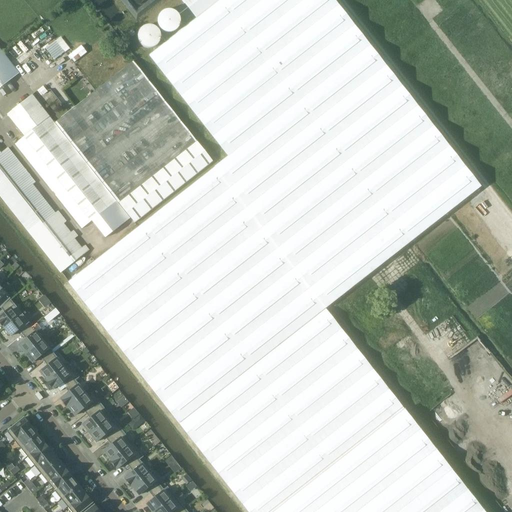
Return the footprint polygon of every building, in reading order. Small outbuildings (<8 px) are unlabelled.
[(149,56),(228,157),(339,298),(481,187),(334,0),(181,0),(196,19),(149,56)] [(56,41),(45,49),(54,60),(64,52),(56,41)] [(29,87),(1,52),(0,50),(0,108),(2,109),(29,87)] [(101,71),(88,82),(93,88),(116,70),(107,59),(97,66),(101,71)] [(213,163),(173,112),(133,62),(55,123),(135,224),(213,163)] [(24,137),(50,118),(50,117),(32,95),(7,115),(24,137)] [(91,221),(105,238),(130,219),(50,118),(24,137),(14,144),(81,229),(91,221)] [(0,198),(60,273),(89,250),(8,148),(1,153),(0,151),(0,198)] [(484,511),(437,451),(372,368),(325,309),(339,298),(228,157),(68,282),(248,511),(484,511)] [(0,308),(10,299),(6,295),(7,294),(0,287),(0,308)] [(7,312),(0,317),(0,320),(5,327),(20,316),(13,307),(16,305),(13,300),(3,307),(7,312)] [(27,324),(20,316),(5,327),(6,328),(6,327),(13,336),(21,330),(24,334),(34,327),(30,322),(27,324)] [(27,354),(41,343),(34,334),(37,331),(34,327),(24,334),(28,339),(20,345),(27,354)] [(27,354),(34,362),(42,356),(45,361),(55,353),(51,349),(48,351),(41,343),(27,354)] [(55,353),(45,361),(49,365),(41,372),(48,380),(47,380),(48,381),(62,369),(55,361),(58,358),(55,353)] [(66,388),(76,380),(72,375),(69,378),(62,369),(48,381),(55,389),(63,383),(66,388)] [(70,392),(62,399),(69,407),(83,396),(76,387),(80,385),(76,380),(66,388),(70,392)] [(90,405),(83,396),(69,407),(69,408),(69,407),(76,416),(84,410),(87,414),(97,407),(93,402),(90,405)] [(90,434),(104,423),(98,414),(101,411),(97,407),(88,414),(91,419),(83,425),(90,434)] [(140,415),(133,421),(138,427),(145,421),(140,415)] [(28,422),(27,421),(24,418),(7,432),(14,441),(31,427),(30,426),(31,425),(28,422)] [(90,434),(97,442),(105,436),(109,441),(118,433),(114,429),(111,431),(104,423),(90,434)] [(31,427),(14,441),(21,449),(38,435),(37,434),(37,433),(35,430),(33,430),(31,427)] [(109,441),(112,445),(104,452),(111,460),(111,461),(125,449),(119,441),(122,438),(118,433),(109,441)] [(38,435),(21,449),(27,457),(44,444),(44,443),(44,441),(42,439),(40,438),(38,435)] [(44,444),(27,457),(34,466),(51,452),(51,451),(51,450),(48,447),(47,447),(44,444)] [(130,467),(139,460),(135,455),(132,458),(125,449),(111,461),(118,469),(126,463),(130,467)] [(34,466),(41,474),(58,460),(57,460),(58,458),(55,455),(54,455),(51,452),(34,466)] [(58,460),(41,474),(48,483),(65,469),(62,466),(62,464),(60,461),(59,461),(58,460)] [(133,472),(125,479),(132,487),(147,476),(140,467),(143,465),(139,460),(130,467),(133,472)] [(10,471),(15,467),(11,463),(6,466),(10,471)] [(48,483),(54,491),(72,477),(69,474),(69,473),(67,470),(65,470),(65,469),(48,483)] [(132,488),(133,487),(139,496),(147,490),(151,494),(160,487),(157,482),(153,484),(147,476),(132,487),(132,488)] [(72,477),(54,491),(61,499),(78,486),(76,483),(76,481),(74,478),(72,478),(72,477)] [(78,486),(61,499),(68,508),(85,494),(83,491),(83,489),(80,487),(79,486),(78,486)] [(152,511),(155,511),(168,502),(161,494),(164,491),(160,487),(151,494),(155,499),(147,505),(152,511)] [(85,494),(68,508),(71,511),(80,511),(92,503),(89,499),(89,498),(87,495),(86,495),(85,494)] [(47,504),(44,499),(39,503),(43,507),(47,504)] [(155,511),(180,511),(178,509),(175,511),(168,502),(155,511)]
